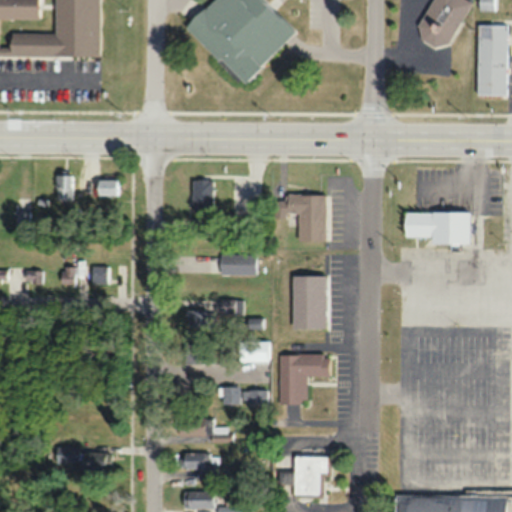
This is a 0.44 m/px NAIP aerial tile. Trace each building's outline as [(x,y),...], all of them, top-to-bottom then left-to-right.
[(0,0),(0,53),(98,55),(99,0),(54,0),(54,31),(8,31),(8,45),(0,44),(0,16),(38,17),(38,0),(0,0)] [(194,13),(206,0),(277,0),(294,16),(248,64),(194,13)] [(469,0),(431,0),(414,33),(445,49),(469,0)] [(494,0),(478,0),(478,9),(494,9),(494,0)] [(505,23),(477,23),(477,94),(505,94),(505,23)] [(72,200),(72,174),(55,174),(55,200),(72,200)] [(118,178),(96,178),(96,195),(118,195),(118,178)] [(192,210),(213,210),(213,178),(192,178),(192,210)] [(325,240),(325,193),(284,193),(284,211),(297,211),(297,240),(325,240)] [(14,211),(14,230),(29,230),(29,211),(14,211)] [(430,242),(467,242),(467,211),(403,211),(403,237),(430,237),(430,242)] [(211,235),(211,218),(193,218),(193,235),(211,235)] [(255,274),(255,253),(219,253),(219,274),(255,274)] [(60,283),(78,283),(78,264),(60,264),(60,283)] [(109,284),(109,264),(93,264),(93,284),(109,284)] [(43,269),(25,269),(25,282),(43,282),(43,269)] [(293,327),(323,327),(323,276),(293,276),(293,327)] [(220,298),(220,315),(236,315),(236,298),(220,298)] [(216,326),(216,309),(186,309),(186,326),(216,326)] [(264,317),(246,317),(246,329),(264,329),(264,317)] [(269,340),(238,340),(238,360),(269,360),(269,340)] [(184,363),(212,363),(212,342),(184,342),(184,363)] [(230,343),(220,343),(220,358),(230,358),(230,343)] [(306,403),(306,374),(328,374),(328,353),(279,353),(279,403),(306,403)] [(268,404),(268,389),(240,389),(240,386),(219,386),(219,403),(242,404),(242,403),(268,404)] [(212,417),(182,417),(182,433),(211,433),(211,440),(230,440),(230,427),(212,427),(212,417)] [(77,469),(111,469),(111,451),(77,451),(77,445),(55,445),(55,461),(77,461),(77,469)] [(200,477),(214,477),(214,451),(181,451),(181,467),(200,467),(200,477)] [(294,494),(320,494),(320,472),(326,472),(326,454),(294,454),(294,494)] [(214,490),(183,490),(183,507),(214,507),(214,490)] [(505,511),(505,494),(395,493),(395,511),(505,511)]
